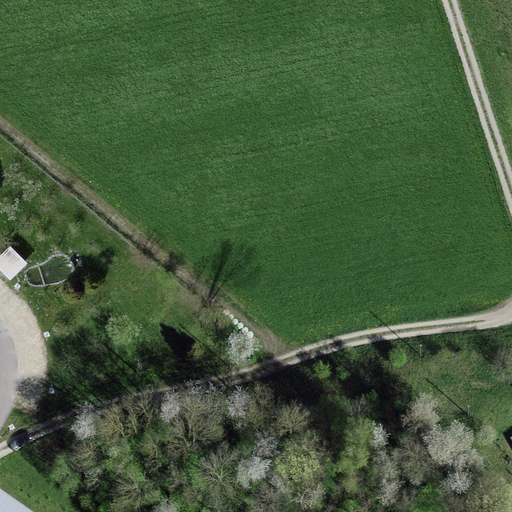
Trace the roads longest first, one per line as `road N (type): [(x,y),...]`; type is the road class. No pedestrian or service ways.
road 1 (track): [(511,314),(289,354),(0,453)]
road 2 (track): [(289,354),(0,114)]
road 3 (track): [(468,0),(511,135)]
